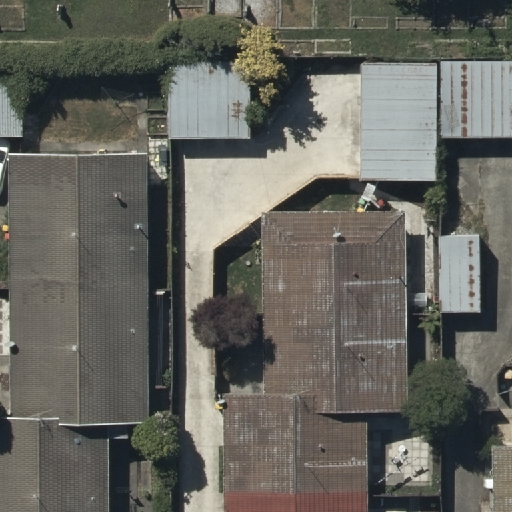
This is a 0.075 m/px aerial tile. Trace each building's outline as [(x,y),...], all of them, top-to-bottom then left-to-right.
[(20,62),(0,61),(0,140),(20,140),(20,62)] [(511,63),(358,64),(358,183),(435,183),(435,140),(511,140),(511,63)] [(249,76),(165,78),(166,141),(250,139),(249,76)] [(9,419),(0,419),(0,511),(110,511),(110,429),(147,429),(147,156),(9,156),(9,419)] [(263,396),(217,396),(218,511),(365,511),(365,416),(404,415),(403,215),(262,217),(263,396)] [(476,236),(435,236),(438,316),(479,315),(476,236)] [(511,511),(511,429),(488,430),(488,511),(511,511)]
